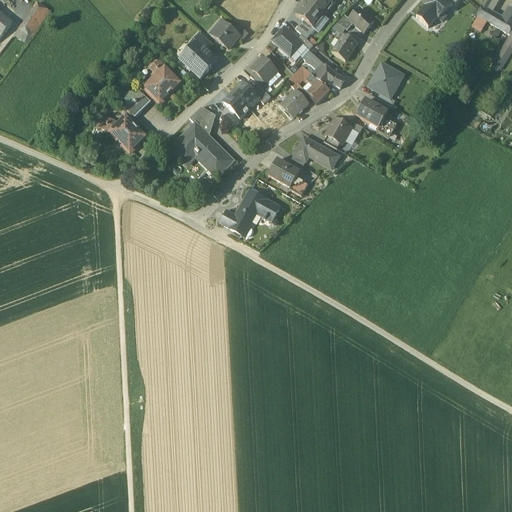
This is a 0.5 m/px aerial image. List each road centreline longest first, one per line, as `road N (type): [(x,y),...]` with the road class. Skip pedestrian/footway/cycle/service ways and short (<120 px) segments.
road 1 (track): [(117,186),(132,511)]
road 2 (residential): [(200,221),(276,139),(343,96),(413,0)]
road 3 (track): [(261,262),(511,411)]
road 4 (residential): [(117,186),(257,51),(291,0)]
road 5 (unclassified): [(0,137),(117,186)]
